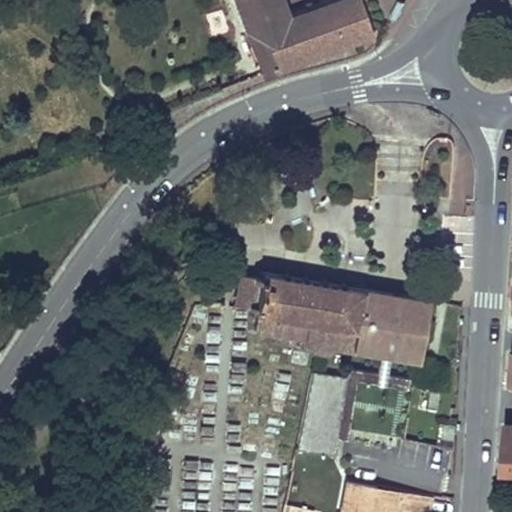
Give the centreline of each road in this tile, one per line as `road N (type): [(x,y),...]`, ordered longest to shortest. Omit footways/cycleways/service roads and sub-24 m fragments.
road 1 (tertiary): [(0,414),(152,198),(198,148),(357,85),(441,69)]
road 2 (secondary): [(478,511),(496,109)]
